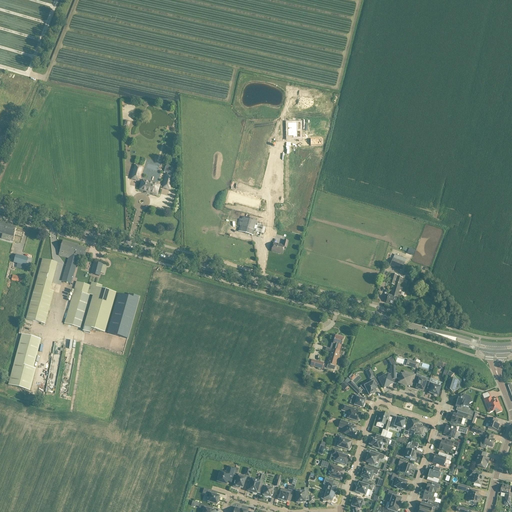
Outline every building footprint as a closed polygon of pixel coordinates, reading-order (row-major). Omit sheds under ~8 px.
[(289,124),(289,136),(292,136),(292,138),(302,138),(302,131),(298,131),(298,123),(289,124)] [(164,173),(170,174),(172,166),(165,165),(164,173)] [(135,166),(132,179),(138,181),(140,174),(139,173),(141,168),(135,166)] [(173,176),(167,174),(163,188),(169,190),(173,176)] [(159,186),(142,181),(140,190),(157,194),(157,193),(160,193),(161,187),(159,186)] [(231,204),(237,205),(237,203),(263,210),(263,211),(265,202),(236,194),(235,198),(232,198),(230,205),(231,205),(231,204)] [(294,204),(294,209),(300,209),(300,212),(305,212),(305,204),(294,204)] [(287,223),(286,223),(286,212),(287,212),(287,209),(276,209),(277,223),(287,223)] [(261,227),(264,217),(255,215),(254,218),(252,218),(253,217),(247,216),(245,223),(261,227)] [(14,237),(15,233),(17,228),(0,223),(0,233),(7,235),(14,237)] [(85,257),(86,254),(87,249),(78,246),(78,245),(63,241),(59,255),(69,258),(62,280),(72,283),(78,260),(77,260),(78,255),(85,257)] [(286,255),(288,247),(274,243),(272,251),(286,255)] [(14,262),(26,266),(28,258),(16,255),(14,262)] [(390,266),(402,270),(405,263),(404,262),(405,259),(395,255),(394,258),(393,258),(390,266)] [(54,292),(50,291),(57,263),(42,259),(26,319),(45,324),(53,295),(54,292)] [(100,273),(101,269),(102,264),(94,262),(91,274),(99,276),(100,273)] [(395,305),(401,285),(406,286),(408,281),(403,280),(403,278),(398,277),(398,276),(391,274),(390,278),(388,284),(394,286),(391,296),(388,295),(386,303),(395,305)] [(24,278),(13,275),(11,280),(23,284),(24,278)] [(68,311),(64,323),(80,328),(84,315),(90,295),(93,296),(84,327),(92,329),(105,333),(116,293),(102,289),(102,286),(98,285),(92,283),(91,285),(76,281),(76,282),(68,311)] [(118,295),(107,333),(127,339),(139,297),(128,294),(128,297),(118,294),(118,295)] [(34,368),(41,339),(22,334),(8,385),(30,391),(36,369),(34,368)] [(341,345),(342,342),(344,337),(336,335),(336,336),(335,336),(334,341),(333,344),(337,345),(335,350),(332,349),(331,352),(339,354),(339,353),(341,354),(343,346),(341,345)] [(45,392),(54,394),(63,350),(56,348),(56,349),(54,348),(52,355),(47,354),(44,366),(50,367),(45,392)] [(335,367),(339,354),(331,352),(328,365),(335,367)] [(324,363),(312,360),(310,366),(322,369),(324,363)] [(388,375),(379,380),(381,384),(384,388),(393,384),(390,379),(392,379),(392,380),(396,379),(396,374),(396,367),(395,367),(395,363),(393,360),(390,362),(391,365),(391,367),(391,374),(388,375)] [(412,361),(410,367),(418,369),(420,363),(412,361)] [(375,377),(370,369),(366,371),(370,380),(375,377)] [(412,384),(413,379),(415,376),(404,372),(403,376),(402,375),(399,383),(407,386),(408,383),(412,384)] [(447,378),(446,380),(449,381),(449,380),(450,380),(450,379),(454,374),(449,372),(447,378)] [(422,376),(417,375),(416,379),(414,384),(417,385),(417,386),(418,390),(421,390),(424,389),(425,384),(427,381),(422,379),(421,378),(422,376)] [(436,387),(438,381),(431,378),(427,389),(430,390),(429,393),(438,396),(440,388),(436,387)] [(449,381),(446,389),(454,392),(461,388),(459,384),(462,383),(460,380),(454,378),(453,381),(450,380),(449,380),(449,381)] [(360,387),(361,387),(364,391),(365,391),(366,390),(369,396),(376,392),(375,390),(377,389),(372,380),(370,382),(371,383),(365,386),(364,384),(360,386),(360,387)] [(61,395),(68,395),(69,382),(62,381),(61,395)] [(341,387),(344,390),(349,386),(345,382),(341,387)] [(351,382),(348,384),(355,390),(357,388),(351,382)] [(355,406),(358,407),(363,408),(365,400),(360,398),(360,396),(356,395),(352,405),(355,406)] [(461,412),(467,414),(472,416),(473,414),(468,412),(468,410),(467,410),(469,405),(472,403),(470,397),(465,396),(459,399),(458,399),(457,402),(456,407),(462,409),(461,412)] [(496,413),(497,413),(502,411),(498,403),(495,404),(493,399),(491,400),(490,397),(484,399),(490,413),(495,411),(496,413)] [(354,409),(349,407),(344,405),(342,411),(347,413),(347,415),(349,415),(348,419),(358,423),(361,414),(358,413),(359,410),(354,409)] [(458,411),(457,415),(455,414),(454,417),(453,416),(451,422),(461,425),(463,419),(465,420),(466,418),(471,419),(472,417),(472,416),(467,414),(461,412),(458,411)] [(379,418),(377,423),(384,425),(383,430),(384,430),(385,431),(387,431),(388,431),(391,423),(388,422),(389,418),(389,417),(388,417),(388,415),(384,414),(384,413),(382,413),(381,413),(379,418)] [(393,420),(390,428),(393,429),(396,430),(397,427),(402,429),(403,425),(405,421),(397,418),(396,421),(393,420)] [(498,421),(493,419),(489,418),(487,424),(489,424),(488,428),(498,431),(499,427),(498,427),(499,425),(497,424),(498,421)] [(354,424),(345,421),(341,420),(339,427),(344,428),(343,430),(345,431),(344,434),(351,436),(352,435),(354,436),(356,429),(353,428),(354,424)] [(405,429),(404,435),(408,436),(408,435),(413,437),(415,433),(418,424),(411,422),(410,428),(406,427),(407,425),(405,429)] [(418,424),(415,433),(419,435),(424,436),(425,433),(426,430),(423,429),(423,428),(424,427),(422,426),(422,425),(418,424)] [(462,429),(455,426),(450,425),(449,427),(446,427),(444,434),(447,435),(446,436),(454,438),(456,432),(461,433),(462,429)] [(494,436),(489,434),(486,433),(484,438),(482,439),(481,441),(481,443),(480,446),(481,448),(486,450),(487,447),(492,448),(494,442),(493,441),(494,439),(493,439),(494,436)] [(346,438),(342,436),(338,435),(336,441),(339,441),(337,447),(349,451),(352,442),(345,440),(346,438)] [(372,439),(370,445),(372,446),(371,447),(376,448),(380,450),(382,443),(387,445),(395,447),(396,443),(390,441),(391,440),(385,438),(381,436),(376,435),(375,438),(373,438),(373,439),(372,439)] [(459,443),(455,442),(450,441),(449,443),(442,441),(439,449),(450,453),(453,445),(457,447),(459,443)] [(415,447),(410,446),(407,445),(405,453),(406,454),(405,458),(414,460),(417,453),(413,452),(415,447)] [(334,449),(330,461),(341,464),(346,466),(349,458),(342,455),(343,452),(338,451),(334,449)] [(486,453),(481,452),(479,451),(477,456),(478,456),(475,465),(485,469),(488,459),(485,458),(486,453)] [(385,456),(380,454),(375,452),(374,456),(369,454),(366,462),(369,463),(371,464),(372,464),(374,465),(376,461),(379,462),(379,460),(382,461),(383,459),(384,460),(385,456)] [(452,457),(444,454),(439,452),(438,456),(435,455),(432,463),(444,467),(446,460),(451,461),(452,457)] [(407,462),(403,460),(400,459),(398,465),(403,467),(401,473),(404,474),(409,476),(409,475),(411,475),(412,471),(411,471),(412,467),(406,465),(407,462)] [(337,466),(332,465),(329,463),(327,468),(327,470),(331,472),(330,476),(341,480),(344,472),(336,469),(337,466)] [(231,483),(236,468),(228,466),(226,471),(225,471),(224,473),(220,472),(217,482),(227,485),(227,482),(231,483)] [(443,469),(436,467),(431,466),(434,467),(433,472),(430,471),(428,477),(433,479),(433,478),(439,479),(441,474),(439,474),(441,469),(443,470),(443,469)] [(379,470),(374,469),(370,467),(369,471),(364,469),(363,472),(361,477),(370,480),(371,476),(373,476),(374,474),(377,475),(379,470)] [(471,470),(469,476),(473,477),(473,480),(472,483),(474,484),(473,486),(481,488),(481,486),(483,480),(484,480),(484,476),(477,475),(478,472),(473,471),(471,470)] [(260,494),(266,476),(262,474),(260,482),(252,480),(248,491),(253,493),(253,494),(256,495),(256,494),(257,494),(257,493),(260,494)] [(399,476),(393,474),(392,476),(391,480),(393,481),(392,486),(398,488),(398,489),(401,490),(401,489),(404,490),(407,483),(398,480),(399,476)] [(243,488),(246,477),(243,476),(242,478),(238,477),(237,482),(235,481),(233,487),(239,488),(240,487),(243,488)] [(334,481),(329,479),(325,478),(323,485),(327,486),(326,487),(328,487),(326,491),(335,494),(337,487),(333,485),(334,481)] [(374,485),(371,484),(366,482),(365,485),(359,483),(358,487),(357,487),(358,486),(357,486),(355,492),(356,492),(356,493),(365,495),(367,490),(370,491),(371,490),(372,490),(374,485)] [(440,486),(437,485),(432,483),(431,486),(427,484),(426,488),(427,489),(426,490),(425,490),(435,494),(437,490),(439,490),(440,486)] [(458,484),(457,490),(466,492),(466,491),(471,492),(469,501),(473,502),(473,505),(477,506),(477,503),(478,504),(480,496),(474,494),(474,491),(470,490),(471,487),(458,484)] [(274,486),(270,485),(269,488),(264,486),(262,491),(264,492),(263,496),(264,496),(264,497),(267,498),(268,497),(271,498),(271,495),(272,496),(273,492),(272,492),(274,486)] [(511,501),(511,498),(511,493),(510,493),(511,487),(503,485),(501,493),(506,495),(505,500),(507,500),(506,501),(505,502),(504,503),(504,504),(505,505),(506,506),(507,506),(508,506),(509,505),(510,506),(511,504),(511,501)] [(281,488),(280,492),(278,500),(281,501),(284,502),(287,503),(289,495),(292,496),(295,487),(289,486),(288,490),(281,488)] [(218,501),(219,497),(212,495),(213,491),(204,488),(203,494),(208,495),(207,497),(209,498),(208,502),(217,505),(217,504),(218,504),(218,503),(219,503),(219,502),(219,501),(218,501)] [(309,501),(308,488),(304,488),(305,491),(301,491),(301,492),(296,493),(297,503),(298,503),(298,504),(300,504),(301,503),(305,503),(305,501),(309,501)] [(389,490),(388,495),(392,496),(391,499),(390,499),(389,501),(390,502),(390,503),(401,506),(402,503),(401,501),(402,499),(396,497),(398,493),(393,492),(389,490)] [(435,494),(425,490),(424,496),(428,498),(427,500),(434,503),(436,498),(434,497),(435,494)] [(332,502),(335,494),(326,491),(325,495),(323,495),(321,499),(323,500),(323,502),(328,502),(329,501),(332,502)] [(363,501),(359,500),(354,498),(352,507),(354,508),(353,510),(354,511),(359,511),(358,511),(357,510),(358,509),(360,510),(363,501)] [(438,505),(433,503),(428,502),(427,504),(421,503),(419,509),(427,511),(430,511),(433,507),(437,509),(438,505)] [(213,507),(200,503),(199,507),(204,508),(203,511),(213,511),(214,511),(212,511),(213,507)] [(376,507),(374,511),(392,511),(393,511),(397,511),(398,511),(399,510),(401,506),(390,503),(389,507),(388,510),(383,508),(383,509),(382,511),(377,510),(378,508),(376,507)]
